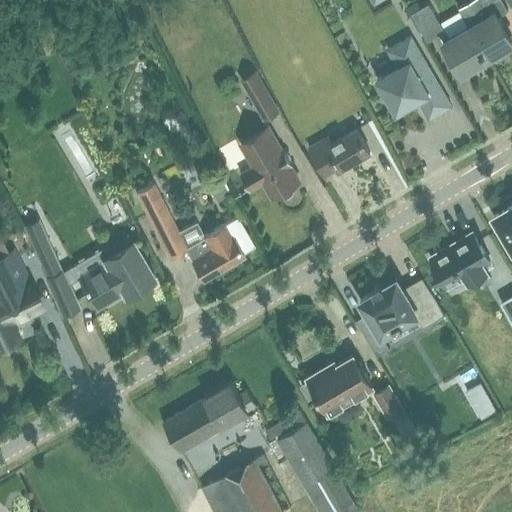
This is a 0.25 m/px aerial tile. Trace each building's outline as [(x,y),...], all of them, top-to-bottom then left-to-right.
[(508,7),(503,0),(469,0),(459,6),(470,24),(489,57),(511,42),(511,36),(498,13),(508,7)] [(429,1),(421,6),(418,1),(409,7),(418,22),(428,39),(440,32),(463,72),(489,57),(470,24),(449,36),(429,1)] [(378,77),(387,93),(397,110),(418,98),(429,117),(452,104),(442,87),(411,35),(389,48),(399,65),(378,77)] [(278,109),(256,71),(243,78),(265,116),(278,109)] [(203,148),(183,122),(174,130),(193,156),(203,148)] [(290,194),(296,181),(300,179),(292,165),(294,164),(284,146),(281,148),(269,126),(242,142),(255,164),(241,172),(251,189),(265,181),(273,195),(277,192),(290,194)] [(310,146),(316,156),(326,173),(338,166),(340,170),(371,151),(361,134),(357,127),(327,145),(323,138),(310,146)] [(244,228),(233,235),(228,227),(214,235),(213,233),(212,234),(208,233),(187,246),(153,180),(136,189),(169,255),(185,247),(191,258),(192,258),(203,278),(244,254),(242,250),(253,243),(244,228)] [(511,202),(511,204),(495,214),(511,243),(511,202)] [(45,275),(46,274),(63,312),(78,305),(61,267),(41,222),(25,229),(45,275)] [(493,258),(476,230),(434,255),(447,277),(465,267),(472,279),(489,269),(485,263),(493,258)] [(15,248),(10,250),(8,251),(1,234),(0,234),(0,341),(18,332),(12,320),(43,304),(37,293),(15,248)] [(79,273),(78,274),(96,305),(121,290),(124,294),(155,275),(132,237),(119,245),(115,239),(98,249),(96,246),(72,261),(79,273)] [(505,295),(511,291),(511,272),(497,280),(505,295)] [(369,311),(356,319),(377,353),(390,346),(381,331),(395,323),(396,325),(404,321),(417,313),(424,325),(446,312),(423,275),(403,287),(399,281),(385,288),(382,283),(380,282),(373,286),(374,288),(373,288),(374,291),(361,298),(369,311)] [(308,375),(329,412),(373,386),(354,353),(325,370),(323,366),(308,375)] [(206,395),(164,419),(181,449),(223,424),(223,423),(257,403),(248,388),(239,393),(231,379),(205,394),(206,395)] [(467,390),(482,416),(496,408),(481,381),(467,390)] [(390,415),(404,407),(389,383),(376,391),(390,415)] [(301,408),(266,429),(271,437),(281,431),(283,434),(278,437),(306,484),(322,511),(354,511),(360,508),(335,467),(301,408)] [(393,418),(405,437),(418,428),(415,423),(407,410),(404,412),(393,418)] [(272,511),(290,502),(264,452),(202,485),(216,511),(272,511)]
